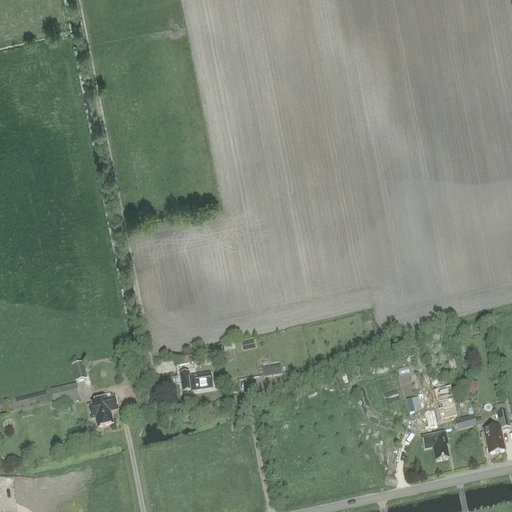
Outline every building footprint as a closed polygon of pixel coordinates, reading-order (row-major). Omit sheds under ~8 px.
[(191,354),(173,357),(175,367),(194,364),(191,354)] [(83,364),(72,366),(75,383),(87,380),(83,364)] [(188,373),(180,374),(183,393),(191,391),(191,393),(212,390),(210,374),(189,378),(188,373)] [(77,384),(51,390),(54,404),(68,401),(67,396),(79,393),(77,384)] [(118,411),(115,398),(107,400),(107,399),(91,403),(91,406),(87,406),(91,421),(95,420),(98,429),(114,425),(111,413),(118,411)] [(501,431),(510,429),(505,406),(496,408),(500,428),(484,431),(489,456),(506,452),(503,442),(504,442),(503,434),(502,434),(501,431)] [(438,411),(441,422),(457,418),(454,407),(438,411)] [(473,416),(456,421),(459,431),(476,427),(473,416)] [(436,463),(450,460),(447,447),(449,446),(447,437),(435,439),(434,436),(422,439),(424,452),(433,450),(436,463)] [(22,511),(57,511),(54,496),(21,504),(22,511)]
